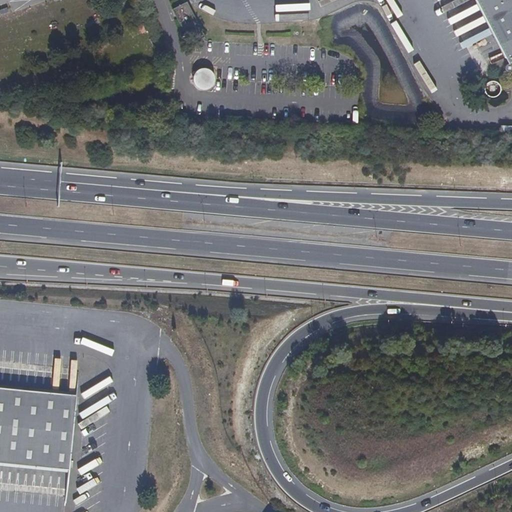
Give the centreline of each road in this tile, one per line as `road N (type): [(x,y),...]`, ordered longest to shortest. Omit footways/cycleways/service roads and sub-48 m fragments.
road 1 (trunk): [(0,223),(511,270)]
road 2 (trunk): [(0,265),(481,305)]
road 3 (trunk): [(511,231),(65,187)]
road 4 (trunk): [(511,206),(126,183),(65,187)]
road 5 (trunk): [(326,511),(284,480),(265,444),(263,397),(286,349),(349,313),(481,305)]
road 6 (unknown): [(408,0),(463,109),(511,121)]
